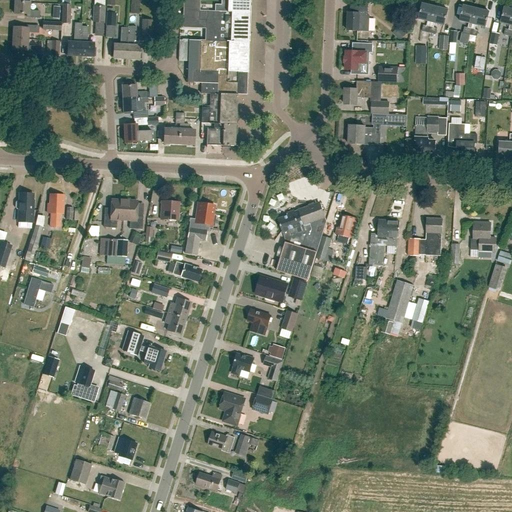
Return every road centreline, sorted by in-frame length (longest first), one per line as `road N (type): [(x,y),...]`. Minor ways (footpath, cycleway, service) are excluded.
road 1 (tertiary): [(155,511),(253,177)]
road 2 (unclassified): [(511,183),(332,173),(303,138)]
road 3 (unclassified): [(303,138),(325,115),(330,0)]
road 4 (tertiary): [(253,177),(110,164)]
road 5 (residential): [(172,0),(170,48),(161,65),(108,70)]
